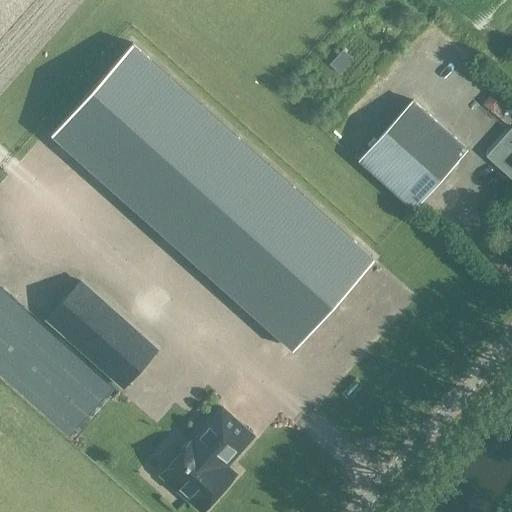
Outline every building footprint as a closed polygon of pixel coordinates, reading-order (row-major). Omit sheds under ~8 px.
[(133,43),(52,132),(292,346),(372,257),(282,176),(133,43)] [(332,61),(342,69),(354,55),(345,47),(332,61)] [(498,109),(505,93),(494,88),(487,103),(498,109)] [(414,208),(467,148),(414,101),(361,160),(414,208)] [(511,126),(486,155),(511,178),(511,126)] [(0,302),(8,310),(19,298),(0,280),(0,302)] [(47,318),(124,386),(157,349),(81,281),(47,318)] [(221,464),(229,455),(233,459),(234,458),(254,435),(222,406),(163,472),(204,509),(234,476),(221,464)]
